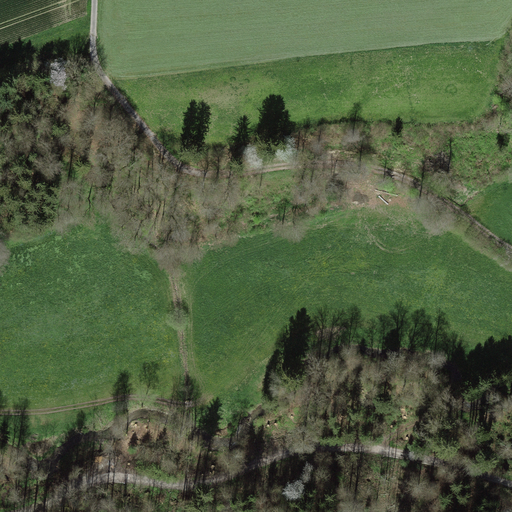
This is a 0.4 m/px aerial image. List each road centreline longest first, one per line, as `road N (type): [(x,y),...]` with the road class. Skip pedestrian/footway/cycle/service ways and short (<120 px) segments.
road 1 (track): [(30,511),(91,480),(207,482),(328,445),(410,455),(511,485)]
road 2 (track): [(0,432),(134,404),(178,414),(203,409),(272,345),(326,316),(348,318)]
road 3 (track): [(95,0),(97,68),(166,153),(201,174)]
